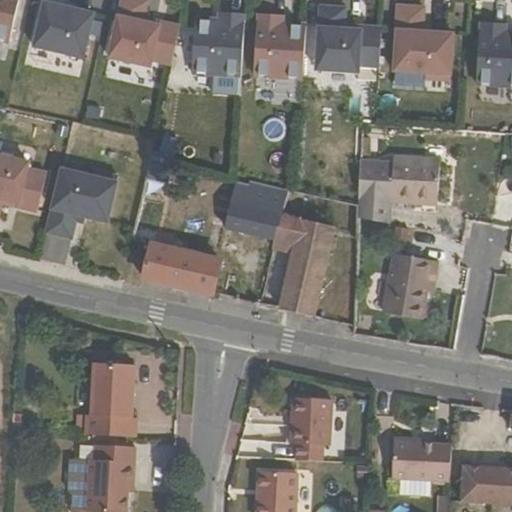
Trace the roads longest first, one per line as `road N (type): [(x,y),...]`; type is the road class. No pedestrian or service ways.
road 1 (residential): [(463,370),(223,329)]
road 2 (residential): [(223,329),(0,276)]
road 3 (residential): [(200,511),(223,329)]
road 4 (residential): [(489,240),(463,370)]
